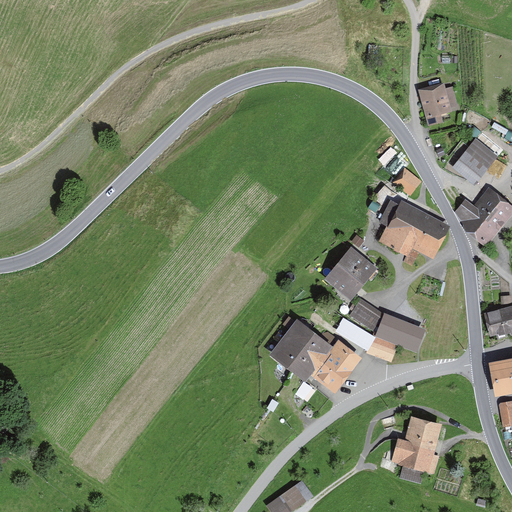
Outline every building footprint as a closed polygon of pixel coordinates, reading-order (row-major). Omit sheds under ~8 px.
[(452,111),(451,107),(457,106),(452,86),(445,88),(444,82),(418,89),(428,126),(443,122),(441,114),(452,111)] [(475,185),(498,156),(476,138),(452,167),(475,185)] [(441,157),(439,149),(431,151),(434,160),(441,157)] [(411,196),(422,181),(404,167),(393,182),(411,196)] [(474,204),(465,198),(455,211),(461,222),(464,224),(463,225),(466,231),(487,247),(511,214),(511,203),(488,186),(474,204)] [(434,259),(451,225),(401,200),(399,204),(391,200),(380,222),(386,226),(379,241),(406,255),(403,261),(412,266),(419,252),(434,259)] [(348,303),(378,267),(351,246),(325,279),(339,291),(337,294),(348,303)] [(306,302),(310,295),(302,290),(298,297),(306,302)] [(502,296),(503,304),(511,304),(510,295),(502,296)] [(353,303),(349,309),(352,311),(350,315),(373,330),(384,313),(361,298),(356,305),(353,303)] [(511,336),(511,304),(484,313),(490,336),(498,333),(499,335),(510,332),(511,337),(511,336)] [(376,338),(344,319),(336,331),(367,350),(366,352),(390,361),(397,343),(417,351),(425,330),(385,314),(376,338)] [(297,317),(295,320),(289,315),(282,324),(289,328),(269,355),(305,381),(310,375),(335,393),(362,356),(329,331),(323,333),(321,335),(297,317)] [(511,392),(511,356),(488,361),(495,396),(511,392)] [(312,387),(303,381),(295,394),(304,400),(312,387)] [(511,400),(498,403),(502,427),(511,425),(511,400)] [(435,454),(443,423),(411,415),(405,439),(398,437),(391,463),(402,466),(423,472),(434,475),(439,455),(435,454)] [(420,483),(423,472),(402,466),(399,478),(420,483)] [(271,511),(289,511),(313,495),(302,479),(266,505),(271,511)] [(486,500),(478,498),(476,505),(485,507),(486,500)]
